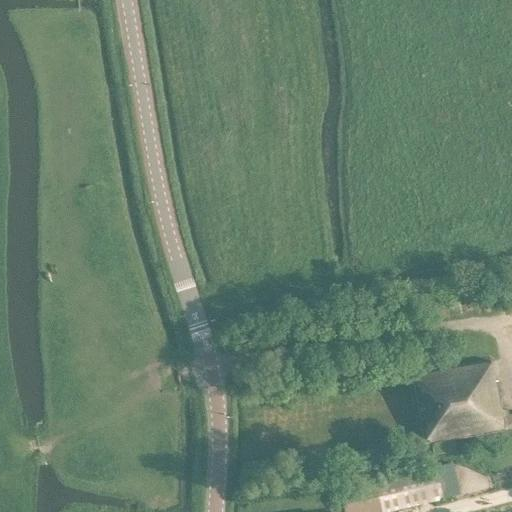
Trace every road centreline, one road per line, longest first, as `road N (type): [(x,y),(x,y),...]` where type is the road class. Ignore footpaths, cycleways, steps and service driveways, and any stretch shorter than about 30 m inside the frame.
road 1 (tertiary): [(214,511),(211,370),(156,183),(125,0)]
road 2 (track): [(23,447),(209,363)]
